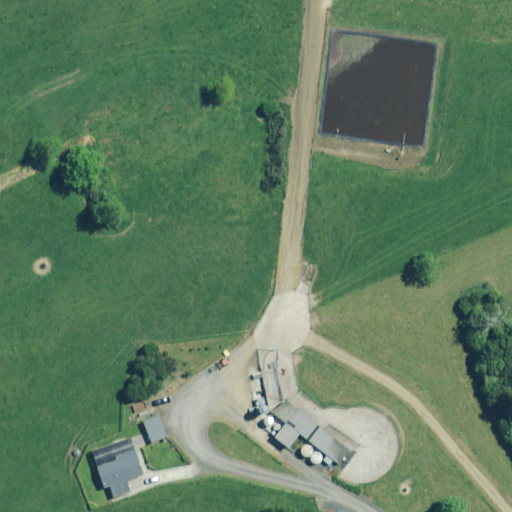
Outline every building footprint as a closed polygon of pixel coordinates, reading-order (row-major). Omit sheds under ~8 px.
[(260,369),(249,372),(253,391),(265,389),(260,369)] [(327,428),(286,397),(273,414),(285,423),(275,438),(288,448),(298,434),(341,466),(357,444),(330,424),(327,428)] [(263,402),(254,406),(266,429),(275,425),(263,402)] [(167,437),(157,415),(143,422),(152,443),(167,437)] [(143,476),(134,443),(94,454),(103,488),(110,486),(113,497),(129,493),(126,481),(143,476)] [(324,457),(305,443),(298,452),(317,466),(324,457)]
